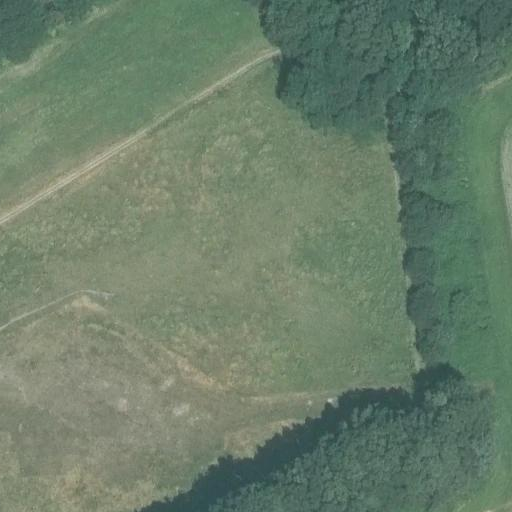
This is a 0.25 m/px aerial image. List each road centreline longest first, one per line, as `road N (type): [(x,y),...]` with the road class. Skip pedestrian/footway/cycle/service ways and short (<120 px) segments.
road 1 (track): [(281,511),(409,434),(408,91)]
road 2 (track): [(408,91),(318,86),(272,53),(0,224)]
